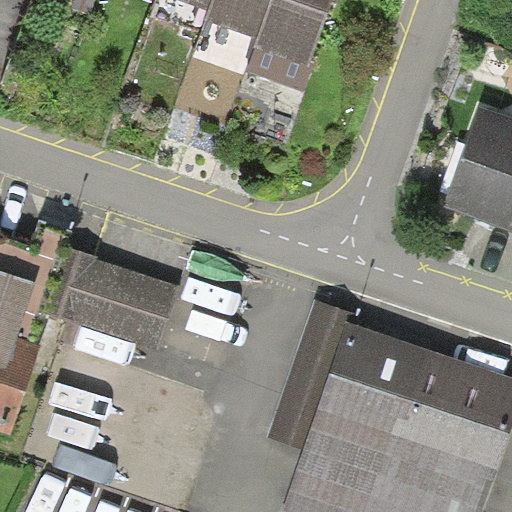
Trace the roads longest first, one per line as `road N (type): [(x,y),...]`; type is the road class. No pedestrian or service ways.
road 1 (residential): [(0,148),(341,258)]
road 2 (residential): [(341,258),(446,0)]
road 3 (residential): [(511,314),(341,258)]
